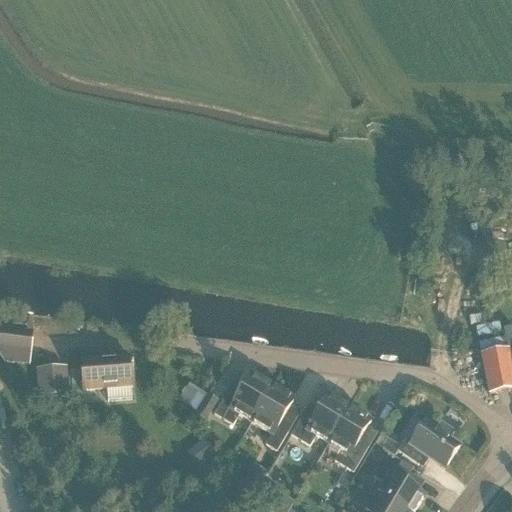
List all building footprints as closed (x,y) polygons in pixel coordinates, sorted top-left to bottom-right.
[(489,198),(474,200),(476,215),(491,213),(489,198)] [(480,341),(501,335),(498,326),(477,332),(480,341)] [(0,358),(4,364),(29,367),(32,333),(0,328),(0,358)] [(508,351),(481,357),(488,396),(511,391),(511,358),(510,359),(508,351)] [(132,368),(131,368),(130,359),(80,363),(82,392),(106,391),(107,402),(131,400),(130,389),(132,388),(131,372),(133,372),(132,368)] [(35,371),(37,399),(44,399),(68,397),(66,369),(35,371)] [(272,389),(251,376),(239,397),(229,391),(214,417),(232,428),(239,418),(251,425),(272,389)] [(294,402),(272,389),(251,425),(271,437),(265,448),(276,454),(292,428),(282,422),(294,402)] [(205,423),(217,403),(208,397),(195,418),(205,423)] [(349,410),(328,398),(315,418),(306,412),(290,438),(309,449),(316,439),(328,446),(349,410)] [(371,423),(349,410),(328,446),(340,453),(334,464),(353,475),(368,449),(358,443),(371,423)] [(404,443),(397,454),(417,468),(424,458),(444,472),(460,448),(449,441),(454,434),(440,425),(435,432),(425,425),(410,447),(404,443)] [(215,455),(205,441),(192,450),(203,464),(215,455)] [(373,480),(383,486),(375,498),(398,511),(416,511),(424,498),(404,486),(410,476),(384,461),(373,480)] [(267,475),(252,467),(242,484),(253,499),(267,475)] [(287,511),(292,505),(263,488),(255,501),(272,511),(287,511)] [(398,511),(375,498),(367,511),(398,511)]
